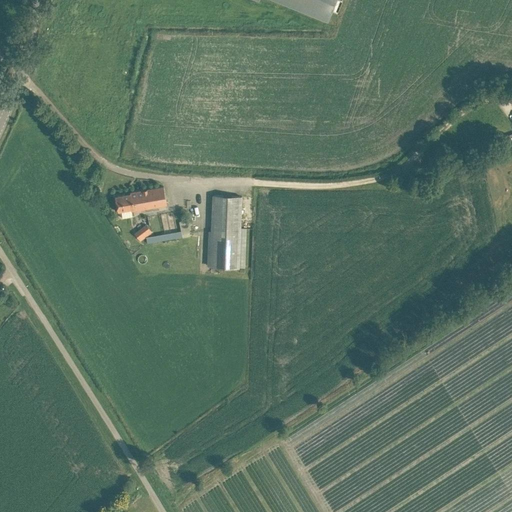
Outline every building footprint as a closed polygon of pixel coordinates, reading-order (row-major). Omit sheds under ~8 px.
[(258,0),(259,0),(276,0),(328,21),(336,0),(258,0)] [(478,145),(485,162),(499,156),(495,147),(510,141),(506,133),(478,145)] [(130,211),(167,205),(164,186),(131,192),(131,193),(115,196),(118,211),(129,209),(130,211)] [(209,266),(239,267),(242,196),(212,195),(209,266)] [(146,224),(135,233),(140,240),(152,232),(146,224)] [(181,230),(147,237),(148,243),(182,237),(181,230)]
